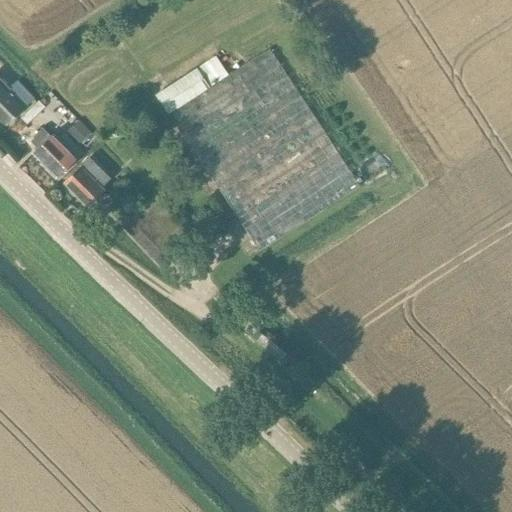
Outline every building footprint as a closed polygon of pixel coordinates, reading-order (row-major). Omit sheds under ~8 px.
[(209,87),(168,114),(259,252),(359,186),(268,49),(209,88),(209,87)] [(156,95),(155,95),(167,114),(168,114),(209,87),(197,68),(156,95)] [(0,117),(6,124),(25,107),(33,99),(34,98),(19,82),(17,80),(9,88),(0,78),(0,117)] [(20,119),(15,126),(21,132),(27,125),(20,119)] [(71,128),(70,129),(82,142),(83,140),(91,133),(79,120),(71,128)] [(57,142),(43,128),(31,140),(38,147),(32,153),(57,178),(75,160),(82,152),(64,135),(57,142)] [(88,208),(104,191),(101,188),(110,179),(88,157),(63,183),(88,208)] [(141,206),(121,224),(161,268),(180,249),(141,206)]
